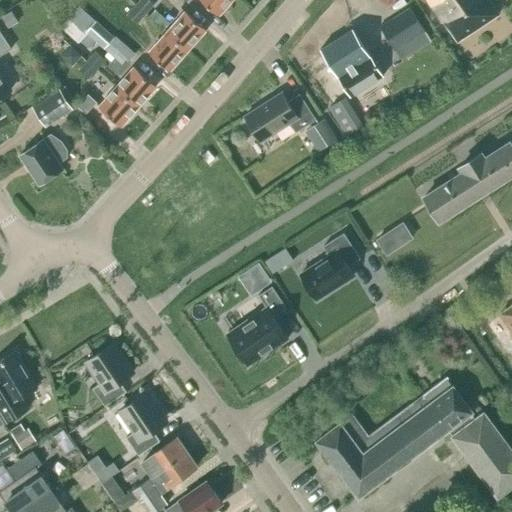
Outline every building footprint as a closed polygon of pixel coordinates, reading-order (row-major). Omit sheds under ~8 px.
[(137,23),(146,13),(136,4),(131,0),(125,0),(123,3),(121,2),(118,5),(128,13),(128,14),(132,18),(137,23)] [(146,13),(155,3),(151,0),(140,0),(136,4),(146,13)] [(202,0),(219,14),(232,0),(202,0)] [(426,0),(441,23),(444,21),(458,41),(499,13),(489,0),(426,0)] [(70,17),(86,32),(96,21),(79,6),(70,17)] [(410,6),(379,25),(395,50),(425,31),(410,6)] [(2,17),(9,28),(19,22),(12,11),(2,17)] [(188,49),(206,29),(186,11),(166,32),(188,49)] [(115,37),(97,21),(96,21),(86,32),(79,40),(89,49),(96,41),(104,49),(115,37)] [(383,75),(383,74),(371,55),(353,28),(321,49),(338,76),(351,95),(383,75)] [(0,96),(11,89),(0,73),(0,55),(12,48),(0,29),(0,96)] [(170,70),(188,49),(166,32),(149,52),(170,70)] [(96,51),(86,63),(95,70),(105,59),(96,51)] [(88,77),(95,70),(86,63),(80,70),(88,77)] [(157,85),(135,66),(116,87),(139,105),(157,85)] [(46,126),(72,108),(77,105),(64,86),(60,89),(59,88),(33,105),(46,126)] [(121,125),(139,105),(116,87),(99,106),(121,125)] [(296,131),(316,119),(300,93),(288,101),(282,91),(245,115),(261,140),(290,122),(296,131)] [(347,91),(332,101),(353,129),(367,119),(347,91)] [(324,118),(309,128),(322,149),(337,139),(324,118)] [(63,168),(59,163),(68,157),(68,149),(62,140),(51,133),(20,154),(40,183),(63,168)] [(511,144),(510,142),(485,157),(482,153),(460,166),(463,171),(424,196),(440,220),(511,173),(511,144)] [(387,253),(412,237),(403,222),(378,238),(387,253)] [(317,298),(354,275),(348,265),(360,257),(344,232),(324,245),(330,255),(301,273),(317,298)] [(266,306),(227,333),(248,365),(288,338),(274,315),(275,315),(287,307),(272,286),(258,295),(266,306)] [(511,304),(500,313),(511,330),(511,332),(508,336),(511,341),(511,304)] [(127,391),(120,381),(133,371),(113,343),(87,361),(101,381),(93,387),(105,405),(127,391)] [(22,395),(37,386),(16,350),(0,359),(0,380),(0,381),(0,408),(7,420),(29,407),(22,395)] [(468,405),(462,396),(447,377),(425,394),(450,427),(449,428),(453,434),(452,435),(498,495),(508,487),(511,483),(511,448),(484,411),(475,400),(468,405)] [(147,392),(120,410),(134,431),(126,436),(139,454),(160,440),(153,430),(166,421),(147,392)] [(359,496),(448,429),(449,428),(450,427),(425,394),(423,395),(423,396),(372,435),(353,412),(317,440),(359,496)] [(22,449),(35,441),(27,429),(14,437),(22,449)] [(153,475),(186,451),(176,437),(143,461),(153,475)] [(14,480),(0,489),(0,493),(13,511),(16,511),(51,488),(36,467),(42,463),(33,450),(6,468),(14,480)] [(186,451),(153,475),(133,489),(148,511),(154,511),(167,503),(160,494),(171,487),(170,485),(196,466),(186,451)] [(207,480),(165,509),(167,511),(181,511),(186,509),(188,511),(207,511),(222,502),(207,480)] [(66,509),(51,488),(16,511),(76,511),(72,506),(66,509)] [(120,488),(110,495),(115,502),(125,494),(120,488)]
